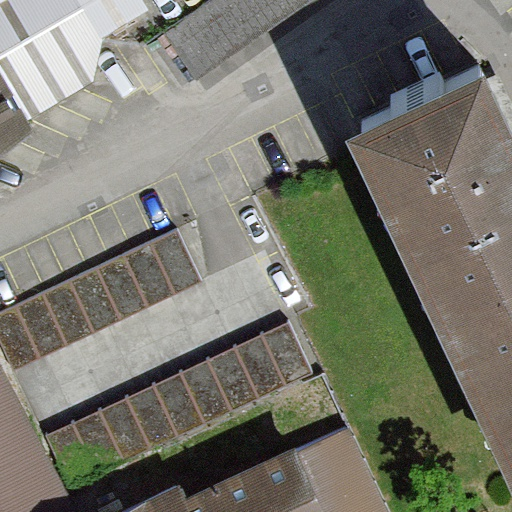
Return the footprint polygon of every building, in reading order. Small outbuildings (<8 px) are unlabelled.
[(149,5),(145,0),(0,0),(0,62),(28,115),(92,75),(95,61),(100,35),(100,32),(149,5)] [(303,0),(210,0),(167,32),(198,75),(303,0)] [(511,107),(485,49),(352,110),(364,135),(511,438),(511,107)] [(0,143),(32,122),(28,115),(0,62),(0,143)] [(0,340),(12,365),(199,276),(176,228),(0,312),(0,340)] [(72,477),(309,367),(288,322),(257,336),(51,432),(72,477)] [(74,511),(0,362),(0,508),(1,511),(74,511)] [(390,511),(346,425),(299,448),(330,511),(390,511)] [(330,511),(299,448),(294,437),(185,491),(178,477),(131,500),(136,511),(330,511)] [(136,511),(131,500),(106,511),(136,511)]
